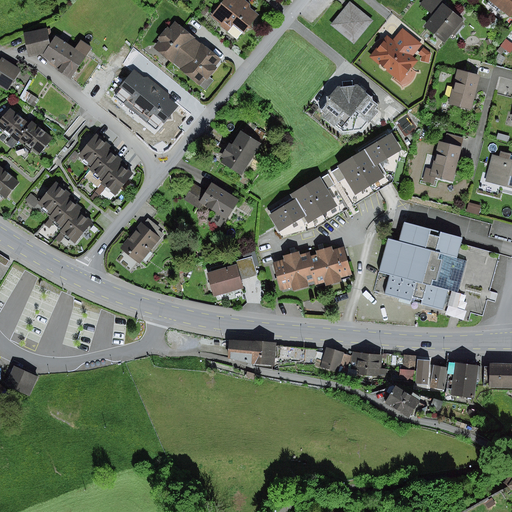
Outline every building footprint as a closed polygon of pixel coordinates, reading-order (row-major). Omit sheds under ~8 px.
[(250,4),(245,0),(224,0),(210,18),(238,41),(259,14),(251,8),(250,4)] [(423,0),(420,4),(430,13),(441,0),(423,0)] [(511,0),(489,0),(490,0),(511,18),(511,0)] [(351,2),(331,26),(355,45),(375,21),(351,2)] [(465,19),(444,3),(425,27),(446,43),(465,19)] [(177,66),(199,40),(176,21),(170,28),(168,27),(158,39),(161,41),(155,48),(177,66)] [(48,28),(24,33),(30,58),(45,54),(51,44),(48,28)] [(423,45),(403,28),(393,40),(387,35),(370,57),(379,65),(379,68),(383,71),(386,71),(394,77),(393,79),(403,87),(408,85),(410,84),(412,82),(414,78),(416,75),(417,72),(412,69),(419,61),(413,56),(423,45)] [(59,67),(73,46),(57,36),(51,44),(45,54),(43,57),(59,67)] [(511,43),(506,39),(501,46),(510,53),(511,50),(511,43)] [(222,59),(199,40),(177,66),(201,85),(206,78),(208,80),(219,67),(217,66),(222,59)] [(92,48),(82,41),(77,49),(73,46),(59,67),(57,70),(71,79),(92,48)] [(424,48),(419,54),(422,57),(421,61),(429,63),(431,54),(424,48)] [(21,71),(2,59),(0,62),(0,85),(9,91),(21,71)] [(144,78),(135,70),(120,87),(130,96),(123,104),(149,124),(155,117),(164,125),(179,107),(169,98),(170,94),(148,77),(144,78)] [(480,75),(458,70),(449,104),(471,110),(480,75)] [(374,97),(357,85),(339,87),(331,96),(328,97),(328,100),(320,109),(327,114),(324,117),(344,133),(362,130),(368,123),(369,124),(379,112),(376,109),(379,105),(374,101),(374,97)] [(314,104),(307,112),(312,116),(319,108),(314,104)] [(20,140),(32,125),(11,108),(0,122),(0,127),(12,137),(18,142),(20,140)] [(54,139),(34,123),(32,125),(20,140),(41,156),(54,139)] [(262,144),(242,132),(234,145),(230,143),(222,157),(225,158),(222,162),(242,175),(262,144)] [(403,150),(392,133),(387,137),(386,134),(366,147),(367,149),(377,166),(400,152),(403,150)] [(447,133),(444,143),(461,147),(463,138),(447,133)] [(498,133),(497,139),(508,142),(510,137),(498,133)] [(93,167),(110,147),(111,146),(97,134),(79,155),(93,167)] [(18,142),(12,137),(6,144),(12,149),(18,142)] [(444,143),(440,141),(430,175),(453,182),(463,148),(461,147),(444,143)] [(99,188),(103,184),(121,163),(124,159),(110,147),(93,167),(85,177),(99,188)] [(377,166),(367,149),(352,158),(370,187),(386,178),(377,166)] [(500,156),(493,155),(486,181),(511,187),(511,159),(510,159),(511,154),(501,151),(500,156)] [(305,217),(280,232),(284,238),(317,228),(346,211),(350,217),(359,212),(355,205),(384,187),(393,182),(400,152),(377,166),(386,178),(370,187),(356,196),(346,178),(339,182),(333,173),(329,175),(335,185),(328,189),(338,206),(324,215),(310,224),(305,217)] [(370,187),(352,158),(338,167),(339,169),(333,173),(339,182),(346,178),(356,196),(370,187)] [(134,174),(121,163),(103,184),(116,196),(134,174)] [(20,182),(0,166),(0,194),(7,199),(20,182)] [(320,176),(306,185),(324,215),(338,206),(328,189),(335,185),(329,175),(322,179),(320,176)] [(53,216),(70,196),(71,194),(57,182),(38,204),(53,216)] [(201,203),(208,191),(195,183),(185,200),(198,208),(201,203)] [(241,200),(213,183),(208,191),(201,203),(229,220),(241,200)] [(292,194),(294,198),(305,217),(310,224),(324,215),(306,185),(292,194)] [(31,194),(25,201),(33,208),(40,201),(31,194)] [(51,218),(65,230),(81,211),(83,207),(70,196),(53,216),(51,218)] [(294,198),(271,212),(272,214),(270,215),(280,232),(305,217),(294,198)] [(481,206),(469,203),(467,212),(479,215),(481,206)] [(94,222),(81,211),(65,230),(62,232),(76,244),(94,222)] [(148,218),(144,224),(159,236),(164,230),(148,218)] [(142,223),(122,248),(141,264),(162,238),(159,236),(144,224),(142,223)] [(389,239),(375,291),(418,302),(422,303),(443,309),(449,290),(458,292),(461,277),(466,260),(458,258),(462,244),(463,238),(405,223),(400,242),(389,239)] [(315,268),(318,281),(320,285),(329,282),(330,285),(347,280),(345,275),(356,272),(348,245),(337,249),(336,245),(320,250),(321,253),(315,255),(319,267),(315,268)] [(0,250),(0,263),(7,268),(13,259),(0,250)] [(288,259),(277,262),(285,290),(296,286),(297,291),(314,286),(313,282),(318,281),(315,268),(319,267),(315,255),(314,251),(305,254),(304,250),(287,255),(288,259)] [(237,265),(242,280),(249,278),(258,276),(252,257),(237,261),(237,265)] [(242,280),(237,265),(208,272),(215,296),(244,289),(242,280)] [(280,342),(233,339),(232,355),(255,364),(278,364),(280,342)] [(354,355),(330,347),(329,349),(324,366),(342,371),(344,365),(351,368),(354,355)] [(386,354),(356,350),(354,367),(360,368),(360,373),(390,377),(391,368),(384,367),(386,354)] [(419,355),(407,355),(406,368),(419,368),(419,355)] [(478,397),(483,365),(454,361),(452,372),(458,373),(455,393),(478,397)] [(511,365),(495,364),(494,386),(511,386),(511,365)] [(450,367),(438,365),(434,387),(446,389),(450,367)] [(43,379),(17,368),(9,387),(36,398),(43,379)] [(418,370),(403,369),(403,378),(417,379),(418,370)] [(412,416),(422,400),(394,381),(384,397),(412,416)]
